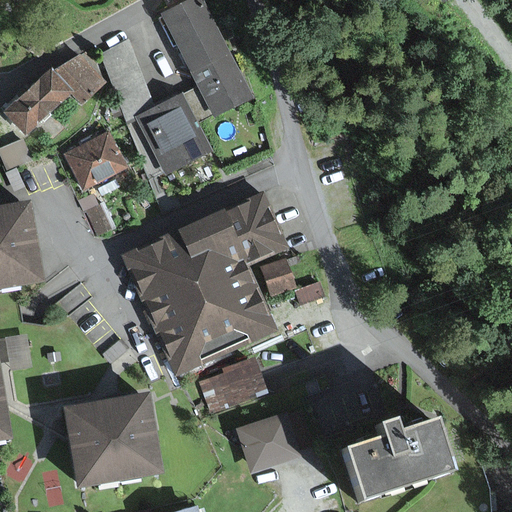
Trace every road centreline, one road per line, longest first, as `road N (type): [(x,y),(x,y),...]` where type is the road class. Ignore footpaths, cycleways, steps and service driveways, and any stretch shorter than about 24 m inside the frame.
road 1 (residential): [(511,505),(492,444),(352,290),(237,0)]
road 2 (residential): [(152,0),(0,87)]
